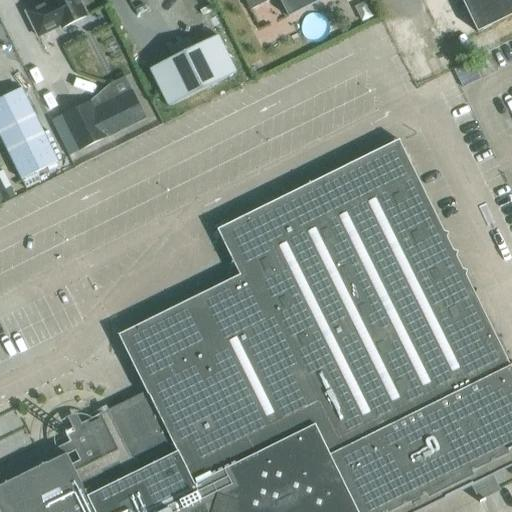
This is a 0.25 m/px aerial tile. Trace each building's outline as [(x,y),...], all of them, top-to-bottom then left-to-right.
[(79,0),(46,0),(47,1),(26,12),(38,37),(60,26),(61,29),(88,16),(79,0)] [(245,0),(250,10),(271,0),(279,0),(288,17),(323,0),(245,0)] [(440,0),(386,0),(417,62),(461,41),(440,0)] [(511,0),(461,0),(477,33),(511,16),(511,0)] [(375,15),(368,1),(355,7),(362,22),(375,15)] [(237,73),(218,36),(150,70),(168,107),(237,73)] [(58,162),(22,89),(0,99),(0,136),(21,180),(58,162)] [(108,137),(147,118),(133,90),(94,109),(90,101),(62,115),(79,151),(108,137)] [(415,511),(511,461),(511,369),(399,140),(217,230),(239,275),(354,506),(370,504),(373,511),(415,511)] [(354,506),(239,275),(118,335),(140,380),(141,379),(148,395),(121,409),(119,405),(99,415),(101,419),(87,425),(102,455),(93,459),(85,456),(82,464),(74,468),(67,454),(47,464),(47,463),(0,486),(0,511),(373,511),(370,504),(354,506)]
